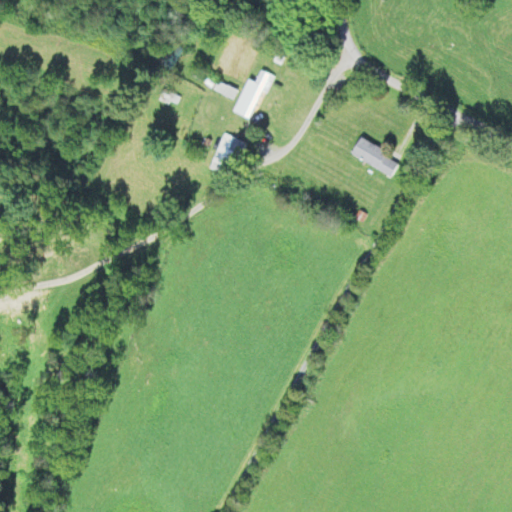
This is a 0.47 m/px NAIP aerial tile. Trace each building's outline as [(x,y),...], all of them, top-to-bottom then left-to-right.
[(170,71),(182,51),(171,44),(159,64),(170,71)] [(250,95),(242,91),(236,106),(256,114),(271,76),(260,71),(250,95)] [(236,92),(217,82),(213,90),(232,100),(236,92)] [(179,99),(164,90),(160,97),(176,106),(179,99)] [(230,179),(246,144),(224,134),(208,169),(230,179)] [(398,162),(359,138),(350,154),(388,178),(398,162)]
